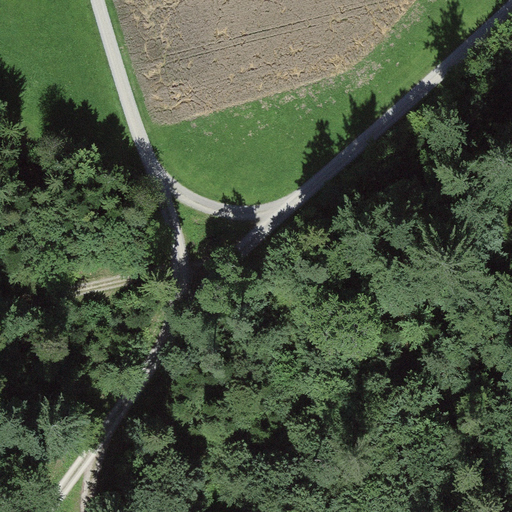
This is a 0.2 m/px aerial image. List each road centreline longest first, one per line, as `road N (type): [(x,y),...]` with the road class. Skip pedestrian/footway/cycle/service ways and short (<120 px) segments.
road 1 (track): [(511,3),(286,205),(248,215),(186,197),(152,166),(100,0)]
road 2 (track): [(286,205),(174,297),(64,511)]
road 3 (track): [(0,328),(102,301),(174,297)]
road 4 (track): [(152,166),(173,232),(174,297)]
